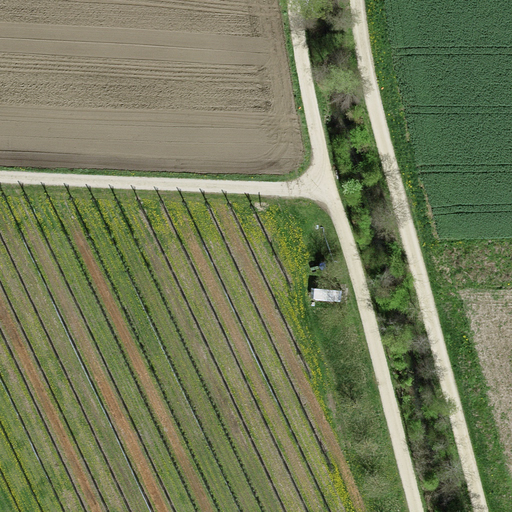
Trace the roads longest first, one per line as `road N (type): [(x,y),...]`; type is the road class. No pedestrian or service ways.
road 1 (track): [(356,0),(479,511)]
road 2 (track): [(403,511),(320,193),(289,0)]
